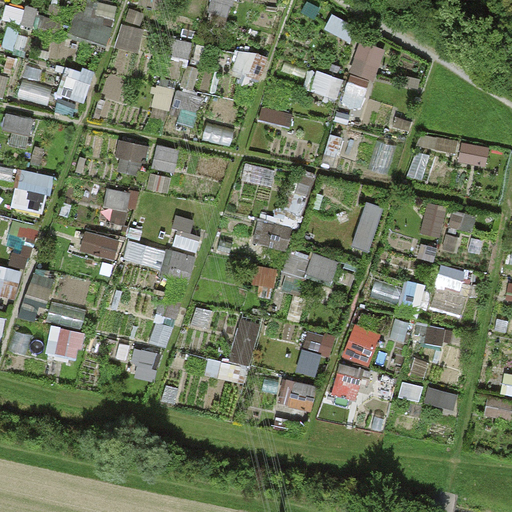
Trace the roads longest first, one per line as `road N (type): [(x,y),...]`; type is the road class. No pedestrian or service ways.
road 1 (track): [(511,471),(274,443),(0,383)]
road 2 (track): [(311,511),(0,448)]
road 3 (track): [(511,194),(452,496)]
road 4 (track): [(511,102),(343,0)]
